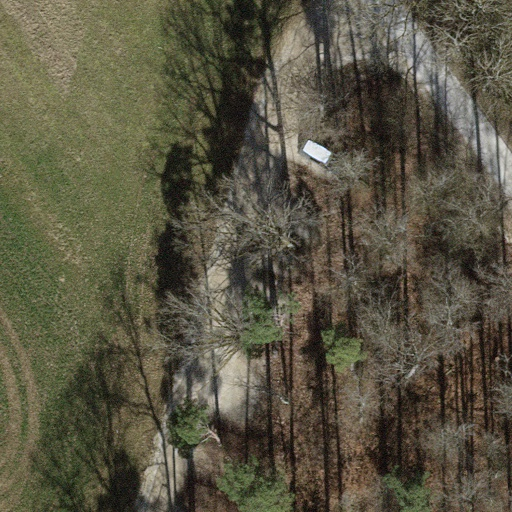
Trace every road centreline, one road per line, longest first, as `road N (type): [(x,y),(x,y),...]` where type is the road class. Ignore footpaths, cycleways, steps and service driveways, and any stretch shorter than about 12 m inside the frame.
road 1 (track): [(149,511),(326,0)]
road 2 (track): [(511,170),(387,0)]
